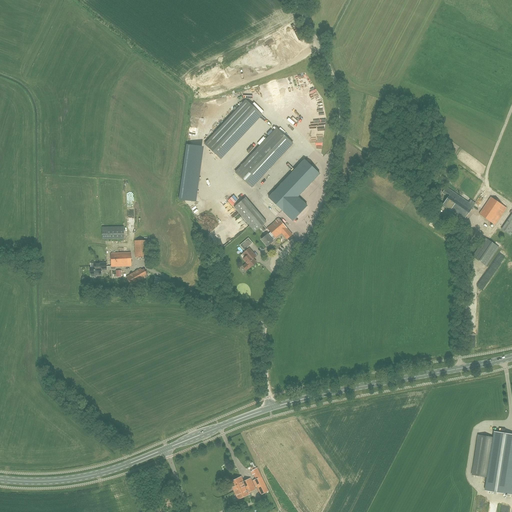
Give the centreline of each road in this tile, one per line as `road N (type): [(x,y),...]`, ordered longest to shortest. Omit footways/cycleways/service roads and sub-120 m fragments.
road 1 (unclassified): [(263,323),(320,216),(340,135),(331,72),(295,0)]
road 2 (primary): [(511,357),(268,408)]
road 3 (primary): [(165,448),(71,479),(0,479)]
